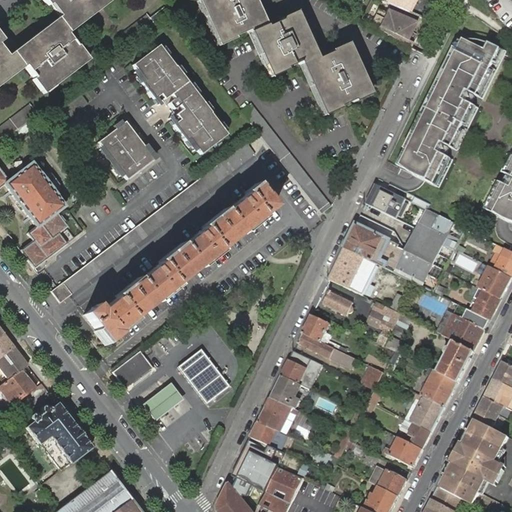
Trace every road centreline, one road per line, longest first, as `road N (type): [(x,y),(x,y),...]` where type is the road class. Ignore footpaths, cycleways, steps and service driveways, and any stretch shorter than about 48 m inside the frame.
road 1 (residential): [(197,511),(416,68)]
road 2 (secondary): [(181,511),(0,273)]
road 3 (residential): [(408,511),(511,312)]
road 4 (unknown): [(350,203),(290,137),(238,60)]
